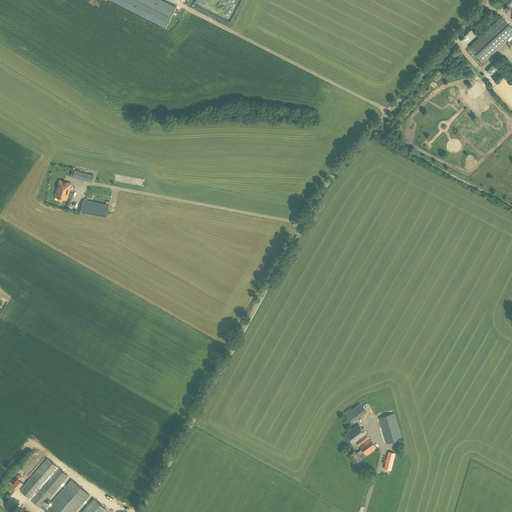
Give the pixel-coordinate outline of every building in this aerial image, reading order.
[(160,0),(110,0),(166,28),(176,8),(160,0)] [(197,0),(195,3),(205,10),(205,11),(211,12),(209,15),(215,18),(217,14),(220,15),(219,16),(230,17),(236,7),(236,4),(234,2),(234,0),(197,0)] [(511,28),(502,17),(482,35),(469,47),(480,60),(482,63),(507,40),(510,42),(511,40),(511,28)] [(81,179),(92,182),(94,175),(83,172),(81,179)] [(64,197),(68,184),(64,183),(64,181),(62,181),(62,182),(58,181),(54,194),(58,195),(58,196),(60,197),(60,196),(64,197)] [(107,216),(109,205),(83,200),(81,211),(107,216)] [(352,422),(366,411),(358,401),(344,412),(352,422)] [(387,444),(402,439),(394,413),(379,418),(387,444)] [(376,447),(358,424),(345,434),(353,444),(356,442),(359,446),(362,449),(356,453),(354,450),(350,454),(356,461),(358,463),(361,460),(360,458),(359,456),(364,452),(366,455),(376,447)] [(391,470),(395,453),(389,451),(384,469),(391,470)] [(48,508),(44,504),(55,491),(68,476),(47,458),(20,490),(41,508),(45,511),(105,511),(107,510),(94,498),(89,504),(85,501),(90,495),(72,479),(65,487),(48,508)] [(17,489),(23,483),(20,480),(22,477),(18,474),(13,480),(15,482),(13,485),(17,489)]
